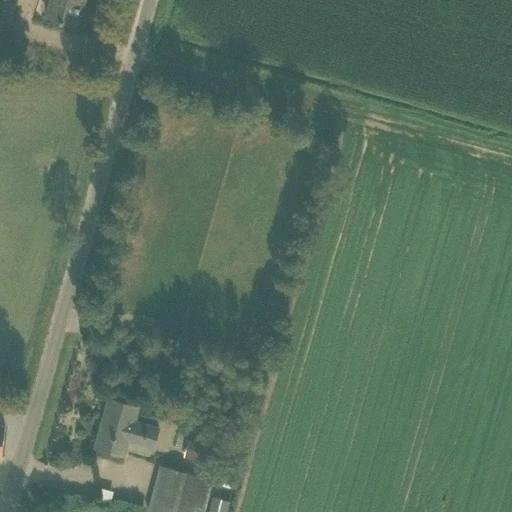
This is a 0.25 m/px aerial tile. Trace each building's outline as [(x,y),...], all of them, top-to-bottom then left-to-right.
[(0,0),(0,51),(1,51),(15,0),(0,0)] [(52,0),(49,16),(77,24),(83,0),(52,0)] [(17,45),(17,58),(24,58),(24,70),(49,70),(49,66),(55,66),(55,57),(49,57),(49,45),(17,45)] [(140,406),(128,403),(109,398),(96,446),(126,455),(130,442),(153,449),(160,425),(137,419),(140,406)] [(205,463),(210,445),(189,440),(184,457),(205,463)] [(155,511),(204,511),(213,478),(160,464),(148,510),(155,511)] [(213,495),(228,497),(230,486),(215,483),(213,495)] [(213,495),(208,511),(227,511),(230,499),(213,495)]
